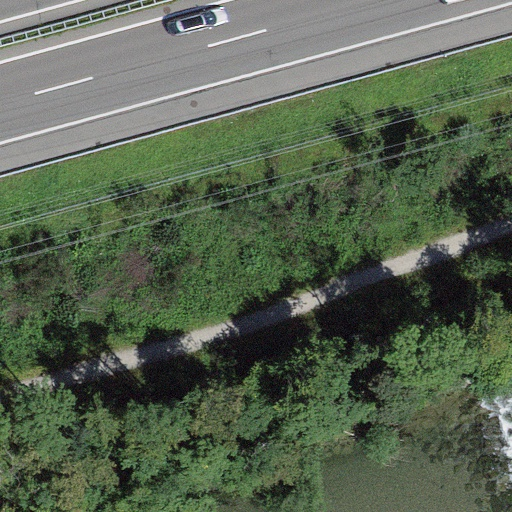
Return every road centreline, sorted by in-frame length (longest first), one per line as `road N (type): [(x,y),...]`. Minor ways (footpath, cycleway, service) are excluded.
road 1 (track): [(511,238),(0,417)]
road 2 (motorway): [(0,107),(391,0)]
